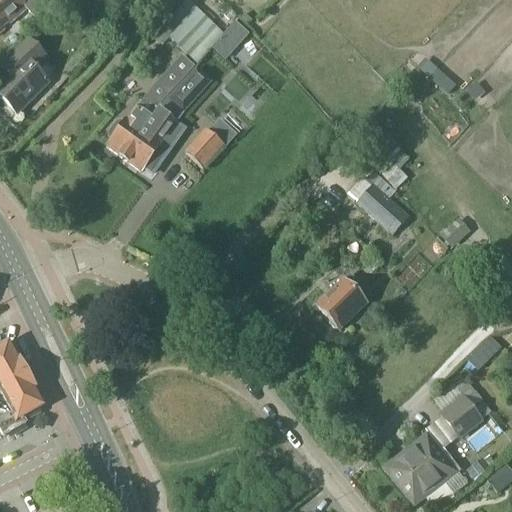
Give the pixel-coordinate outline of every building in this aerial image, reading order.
[(0,0),(0,31),(8,24),(10,26),(27,11),(39,26),(54,13),(44,2),(38,8),(31,0),(0,0)] [(187,1),(160,31),(186,55),(197,44),(207,53),(224,36),(187,1)] [(16,71),(0,86),(0,99),(16,115),(47,84),(34,72),(46,60),(27,41),(7,62),(16,71)] [(183,82),(195,70),(182,59),(153,90),(165,101),(183,82)] [(133,140),(119,158),(140,174),(143,170),(151,176),(173,146),(171,145),(181,132),(175,127),(176,125),(174,123),(181,113),(184,114),(211,84),(197,71),(162,109),(161,108),(150,122),(151,123),(143,134),(142,133),(136,142),(133,140)] [(126,122),(121,128),(113,128),(104,139),(107,147),(106,149),(119,158),(133,140),(136,142),(142,133),(143,134),(151,123),(150,122),(161,108),(159,107),(146,97),(136,110),(127,122),(126,122)] [(223,146),(236,131),(221,118),(208,132),(206,131),(185,155),(204,172),(225,148),(223,146)] [(376,170),(395,191),(407,180),(389,159),(376,170)] [(372,187),(355,206),(391,239),(408,220),(372,187)] [(470,234),(458,222),(449,231),(441,238),(452,250),(470,234)] [(342,282),(316,307),(329,320),(329,325),(333,330),(337,330),(338,331),(365,305),(352,292),(359,285),(350,276),(343,283),(342,282)] [(0,389),(26,375),(11,349),(12,348),(11,347),(5,346),(4,346),(4,347),(0,348),(0,389)] [(41,403),(26,375),(0,389),(0,433),(2,437),(3,438),(27,425),(24,419),(39,410),(44,408),(42,403),(41,403)] [(481,421),(464,400),(462,397),(438,417),(459,442),(482,423),(481,421)] [(451,494),(440,479),(451,470),(426,439),(386,470),(413,504),(425,495),(435,507),(451,494)] [(466,473),(476,485),(492,473),(482,461),(466,473)] [(511,467),(507,461),(488,476),(498,489),(511,477),(511,467)]
